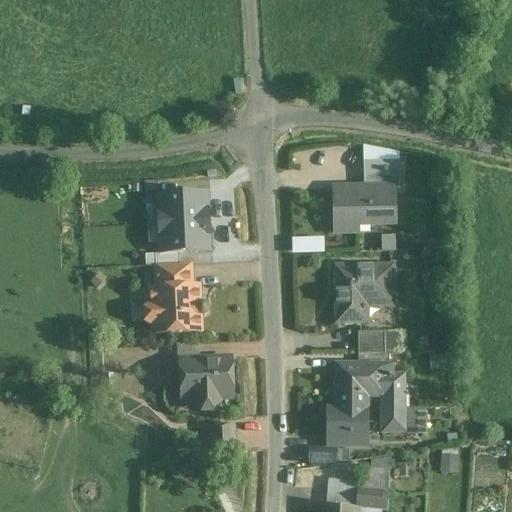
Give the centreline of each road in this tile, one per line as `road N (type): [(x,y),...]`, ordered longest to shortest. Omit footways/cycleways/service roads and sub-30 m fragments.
road 1 (unclassified): [(261,123),(275,511)]
road 2 (unclassified): [(261,123),(96,155),(0,153)]
road 3 (unclassified): [(511,153),(337,118),(261,123)]
road 4 (residential): [(249,0),(261,123)]
